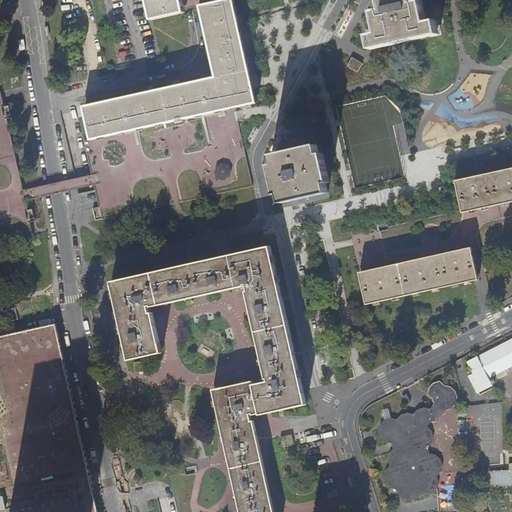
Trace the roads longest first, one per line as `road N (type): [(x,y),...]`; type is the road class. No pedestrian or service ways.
road 1 (residential): [(26,0),(66,272),(115,511)]
road 2 (residential): [(350,411),(318,380),(258,166),(343,0)]
road 3 (residential): [(511,318),(369,391),(350,411)]
